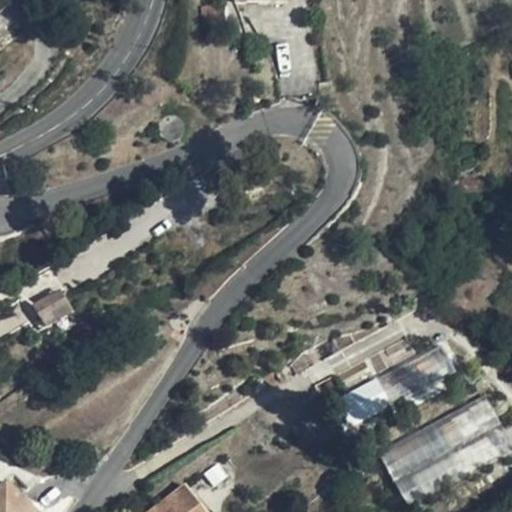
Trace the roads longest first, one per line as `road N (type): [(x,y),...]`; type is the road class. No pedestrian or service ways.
road 1 (residential): [(0,215),(282,120),(307,120),(337,150),(342,184),(222,303),(94,488)]
road 2 (residential): [(94,488),(135,475),(294,380),(420,324)]
road 3 (secondary): [(0,155),(59,125),(102,90),(136,49),(154,0)]
